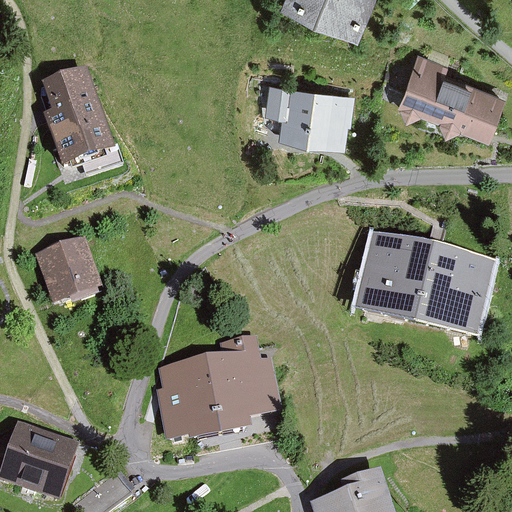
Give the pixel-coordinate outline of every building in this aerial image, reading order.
[(347,41),(364,0),(278,0),(274,10),(347,41)] [(408,60),(392,101),(482,136),(498,95),(408,60)] [(114,160),(88,78),(42,92),(68,174),(114,160)] [(356,98),(261,83),(256,115),(284,119),(281,141),(347,151),(356,98)] [(374,232),(355,311),(478,340),(497,260),(374,232)] [(105,297),(87,245),(37,261),(54,314),(105,297)] [(255,352),(157,369),(170,442),(268,424),(255,352)] [(82,453),(17,432),(8,456),(0,452),(0,486),(62,510),(82,453)] [(118,473),(75,506),(80,511),(107,511),(133,492),(118,473)] [(331,504),(307,511),(306,511),(376,511),(366,481),(327,494),(331,504)]
